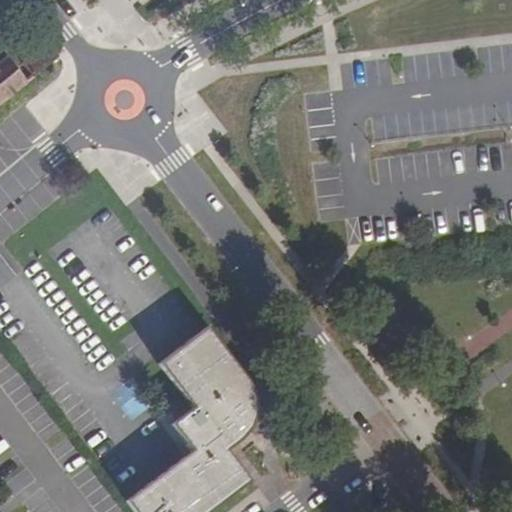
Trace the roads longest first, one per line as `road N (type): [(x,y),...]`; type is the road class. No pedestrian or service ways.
road 1 (tertiary): [(149,131),(385,444)]
road 2 (tertiary): [(147,67),(281,0)]
road 3 (residential): [(285,511),(385,444)]
